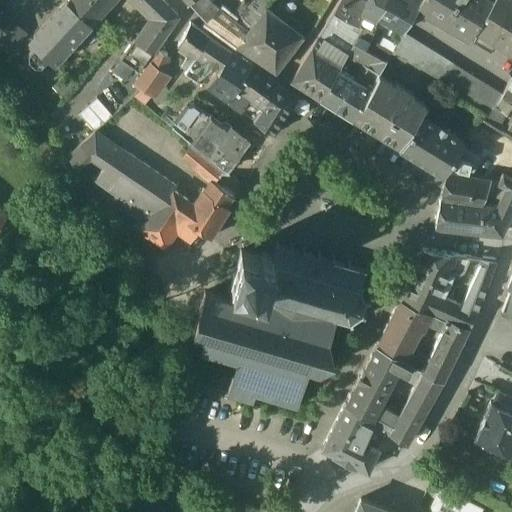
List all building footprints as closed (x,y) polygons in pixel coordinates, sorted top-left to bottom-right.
[(66,0),(66,1),(90,23),(111,0),(66,0)] [(177,15),(161,0),(135,0),(153,18),(167,31),(177,15)] [(246,32),(208,0),(190,0),(189,2),(207,21),(237,44),(275,69),(301,34),(265,6),(269,0),(246,0),(238,11),(252,23),(246,32)] [(269,0),(265,6),(301,34),(305,37),(311,36),(331,0),(269,0)] [(360,0),(339,0),(292,80),(320,98),(337,68),(339,65),(325,55),(346,20),(358,24),(364,9),(366,2),(360,0)] [(366,0),(366,2),(364,9),(376,16),(383,0),(366,0)] [(383,0),(376,16),(387,22),(401,30),(416,7),(420,0),(383,0)] [(420,0),(416,7),(469,39),(474,30),(492,2),(492,1),(490,0),(420,0)] [(511,1),(510,0),(493,0),(492,1),(492,2),(474,30),(511,53),(511,1)] [(66,1),(30,39),(53,62),(90,23),(66,1)] [(4,19),(0,14),(0,43),(7,51),(23,34),(4,19)] [(153,18),(114,73),(129,85),(167,31),(153,18)] [(209,35),(190,22),(178,43),(190,53),(186,59),(191,62),(195,56),(209,35)] [(387,22),(369,51),(384,59),(389,51),(401,30),(387,22)] [(452,63),(401,30),(389,51),(439,82),(452,63)] [(209,35),(195,56),(205,61),(219,69),(232,50),(209,35)] [(369,51),(353,42),(345,55),(370,68),(378,72),(385,59),(384,59),(369,51)] [(167,54),(159,49),(151,62),(162,69),(167,61),(167,54)] [(219,69),(217,73),(216,72),(207,85),(227,99),(252,64),(232,50),(219,69)] [(205,61),(195,56),(191,62),(184,73),(193,79),(205,61)] [(150,61),(135,83),(141,88),(151,95),(166,72),(162,69),(151,62),(150,61)] [(501,94),(452,63),(439,82),(440,84),(487,113),(492,106),(497,99),(500,94),(501,94)] [(277,81),(252,64),(227,99),(240,108),(249,96),(257,102),(261,104),(277,81)] [(357,79),(337,68),(320,98),(351,117),(369,87),(357,79)] [(378,72),(370,68),(366,76),(373,80),(377,73),(378,72)] [(427,104),(377,73),(373,80),(369,87),(351,117),(399,147),(420,114),(427,104)] [(366,76),(361,73),(357,79),(369,87),(373,80),(366,76)] [(511,80),(501,94),(500,94),(511,99),(511,80)] [(277,81),(261,104),(261,105),(253,117),(273,133),(297,95),(277,81)] [(151,95),(141,88),(133,95),(151,110),(160,100),(151,95)] [(95,98),(78,114),(93,130),(111,115),(95,98)] [(511,108),(497,99),(492,106),(506,115),(511,108)] [(261,104),(257,102),(248,114),(252,117),(261,105),(261,104)] [(506,115),(492,106),(487,113),(483,119),(497,128),(506,115)] [(462,141),(420,114),(399,147),(441,173),(460,145),(462,141)] [(191,143),(173,128),(163,141),(181,156),(191,143)] [(175,185),(93,130),(65,155),(75,168),(88,156),(102,165),(98,171),(113,181),(107,189),(122,199),(118,206),(138,219),(133,227),(165,249),(176,232),(184,220),(182,219),(196,198),(189,193),(185,198),(173,190),(174,189),(173,189),(175,185)] [(206,156),(191,143),(181,156),(208,178),(209,179),(213,181),(213,180),(214,180),(222,170),(206,156)] [(504,187),(496,205),(482,203),(481,205),(439,197),(434,226),(500,234),(511,208),(511,179),(502,173),(497,183),(504,187)] [(489,183),(445,175),(439,197),(481,205),(482,203),(489,183)] [(196,198),(182,219),(184,220),(198,229),(209,237),(236,196),(213,180),(213,181),(209,179),(196,198)] [(198,229),(184,220),(176,232),(190,241),(198,229)] [(263,241),(259,254),(240,249),(230,283),(233,284),(229,298),(204,291),(191,333),(203,337),(200,348),(236,359),(226,392),(252,400),(254,393),(295,405),(307,368),(318,371),(333,359),(328,340),(331,313),(344,317),(346,323),(348,324),(351,323),(352,321),(351,316),(358,311),(364,315),(366,312),(360,308),(363,299),(372,299),(372,297),(371,297),(372,284),(373,284),(373,281),(372,282),(367,271),(368,270),(367,268),(363,270),(349,266),(350,261),(347,260),(346,265),(333,261),(335,257),(331,256),(330,260),(319,257),(321,252),(317,251),(316,255),(304,252),(305,248),(302,247),(300,251),(292,248),(293,244),(290,243),(288,247),(278,244),(279,241),(276,240),(274,244),(263,241)] [(470,255),(455,252),(423,249),(399,299),(430,312),(431,310),(437,313),(446,318),(447,317),(467,326),(475,311),(484,289),(494,260),(494,258),(482,257),(482,258),(483,258),(474,278),(462,272),(468,256),(469,257),(470,255)] [(511,290),(510,290),(502,311),(511,316),(511,290)] [(430,312),(399,299),(391,316),(419,330),(421,331),(430,312)] [(446,318),(437,313),(434,319),(443,324),(446,318)] [(419,330),(391,316),(376,344),(404,359),(406,355),(419,330)] [(467,326),(447,317),(443,324),(437,337),(436,339),(456,349),(467,326)] [(456,349),(436,339),(435,341),(424,365),(422,369),(421,370),(441,380),(456,349)] [(378,421),(382,414),(376,410),(403,360),(404,359),(376,344),(375,343),(374,346),(375,347),(363,368),(362,368),(356,380),(357,380),(346,401),(345,400),(344,403),(344,404),(373,419),(378,421)] [(419,362),(406,355),(404,359),(403,360),(417,367),(422,369),(424,365),(419,362)] [(417,367),(408,384),(413,386),(421,370),(422,369),(417,367)] [(395,421),(385,416),(382,414),(378,421),(392,429),(390,433),(405,442),(441,380),(421,370),(413,386),(403,406),(395,421)] [(511,396),(496,389),(490,401),(511,410),(511,396)] [(393,401),(385,416),(395,421),(403,406),(393,401)] [(511,410),(490,401),(485,413),(484,413),(479,422),(480,422),(474,435),(509,450),(511,443),(511,410)] [(373,419),(344,404),(323,447),(332,452),(332,453),(355,465),(356,463),(367,469),(378,447),(364,441),(373,419)] [(378,421),(373,419),(364,441),(378,447),(381,440),(386,431),(390,433),(392,429),(378,421)] [(435,511),(477,511),(479,507),(440,488),(432,504),(435,511)] [(395,511),(360,499),(355,511),(395,511)]
